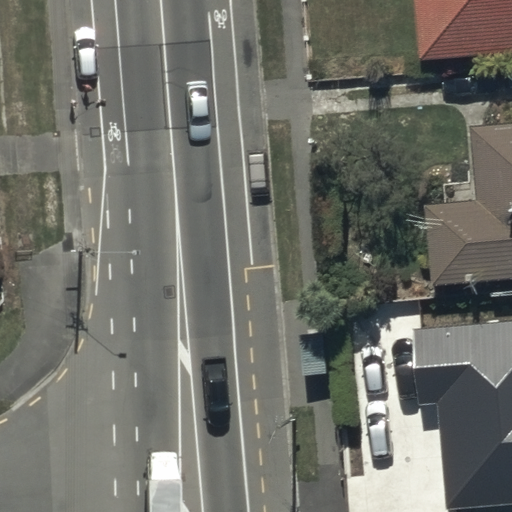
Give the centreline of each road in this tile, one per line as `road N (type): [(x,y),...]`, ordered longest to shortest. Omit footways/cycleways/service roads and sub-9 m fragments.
road 1 (secondary): [(190,484),(160,0)]
road 2 (residential): [(190,484),(0,499)]
